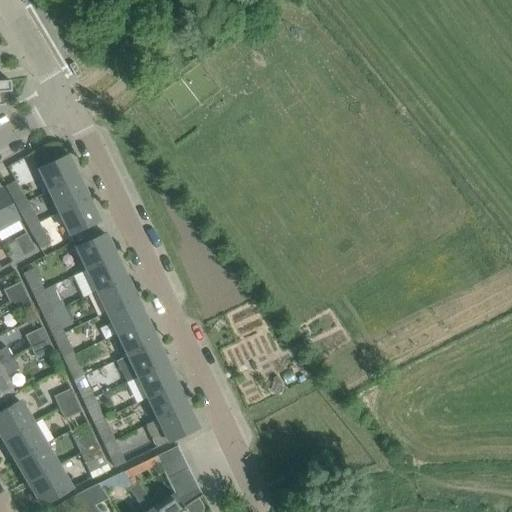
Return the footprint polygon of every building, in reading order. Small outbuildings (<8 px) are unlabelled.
[(0,80),(0,104),(3,105),(3,103),(1,103),(0,96),(0,91),(10,91),(9,79),(0,80)] [(38,169),(47,187),(48,191),(77,177),(67,155),(38,169)] [(77,177),(48,191),(59,213),(87,199),(77,177)] [(15,180),(5,186),(16,206),(27,201),(15,180)] [(1,189),(0,189),(0,227),(16,218),(1,189)] [(87,199),(59,213),(69,235),(77,231),(81,240),(96,233),(91,224),(98,221),(87,199)] [(27,201),(16,206),(29,227),(39,222),(27,201)] [(39,222),(29,227),(41,249),(51,243),(39,222)] [(25,233),(13,239),(22,257),(34,250),(25,233)] [(114,255),(104,234),(75,248),(85,269),(114,255)] [(0,268),(11,262),(6,253),(0,256),(0,268)] [(85,269),(72,276),(82,297),(96,291),(125,277),(114,255),(85,269)] [(21,273),(32,296),(43,291),(33,268),(21,273)] [(125,277),(96,291),(106,312),(135,298),(125,277)] [(2,290),(8,303),(26,294),(20,282),(2,290)] [(43,291),(32,296),(42,318),(63,307),(57,294),(47,298),(43,291)] [(26,294),(8,303),(13,314),(27,307),(32,318),(37,316),(32,305),(31,305),(26,294)] [(135,298),(106,312),(116,334),(145,320),(135,298)] [(63,307),(42,318),(52,338),(63,332),(61,330),(71,325),(63,307)] [(145,320),(116,334),(126,355),(155,342),(145,320)] [(23,336),(25,341),(29,347),(47,338),(41,327),(23,336)] [(63,332),(52,338),(62,360),(73,354),(63,332)] [(47,338),(29,347),(35,358),(51,349),(47,338)] [(136,376),(137,377),(166,363),(155,342),(126,355),(115,361),(125,382),(136,376)] [(0,364),(10,358),(11,357),(5,347),(0,349),(0,364)] [(73,354),(62,360),(73,382),(84,376),(73,354)] [(10,358),(0,364),(0,402),(14,394),(4,377),(17,369),(10,358)] [(166,363),(137,377),(147,398),(176,385),(166,363)] [(83,403),(94,398),(84,376),(73,382),(83,403)] [(176,385),(147,398),(157,420),(186,406),(176,385)] [(70,389),(53,397),(58,409),(76,400),(70,389)] [(92,424),(104,419),(94,398),(83,403),(92,424)] [(76,400),(58,409),(63,420),(81,411),(76,400)] [(0,411),(0,435),(2,440),(31,423),(18,401),(0,411)] [(157,420),(145,426),(156,447),(196,428),(186,406),(157,420)] [(104,419),(92,424),(102,445),(114,439),(104,419)] [(31,423),(2,440),(15,462),(44,445),(31,423)] [(73,440),(79,453),(96,444),(90,432),(73,440)] [(114,439),(102,445),(113,468),(125,463),(114,439)] [(96,444),(79,453),(91,478),(109,470),(96,444)] [(44,445),(15,462),(28,484),(57,467),(44,445)] [(177,446),(156,456),(159,464),(161,468),(183,458),(177,446)] [(156,456),(123,472),(132,487),(138,484),(132,476),(159,464),(156,456)] [(183,458),(161,468),(167,479),(188,468),(183,458)] [(57,467),(28,484),(41,506),(69,489),(57,467)] [(188,468),(167,479),(171,489),(193,479),(188,468)] [(145,495),(137,501),(144,511),(145,511),(149,510),(149,511),(200,511),(201,511),(202,510),(202,508),(202,507),(202,506),(201,505),(197,499),(202,496),(193,479),(171,489),(174,493),(153,507),(145,495)] [(128,489),(137,501),(145,495),(138,484),(132,487),(132,486),(128,489)] [(89,511),(78,493),(72,496),(48,511),(69,511),(75,509),(76,511),(89,511)]
